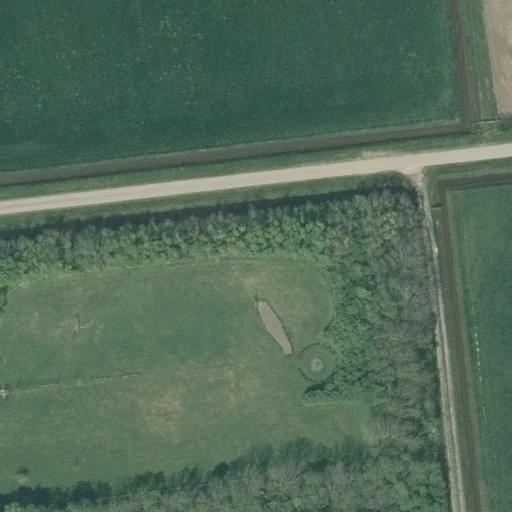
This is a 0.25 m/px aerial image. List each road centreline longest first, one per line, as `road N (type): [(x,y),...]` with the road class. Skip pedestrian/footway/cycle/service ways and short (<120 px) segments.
road 1 (unclassified): [(0,208),(511,150)]
road 2 (track): [(416,161),(459,511)]
